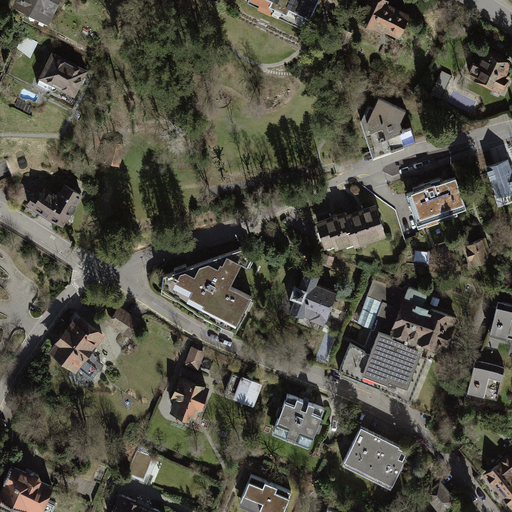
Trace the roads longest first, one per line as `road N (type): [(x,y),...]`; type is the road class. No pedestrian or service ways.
road 1 (residential): [(104,272),(198,332),(405,422),(442,452),(491,511)]
road 2 (residential): [(511,125),(373,165),(104,272)]
road 3 (residential): [(104,272),(59,302),(0,394)]
road 4 (residential): [(0,209),(104,272)]
